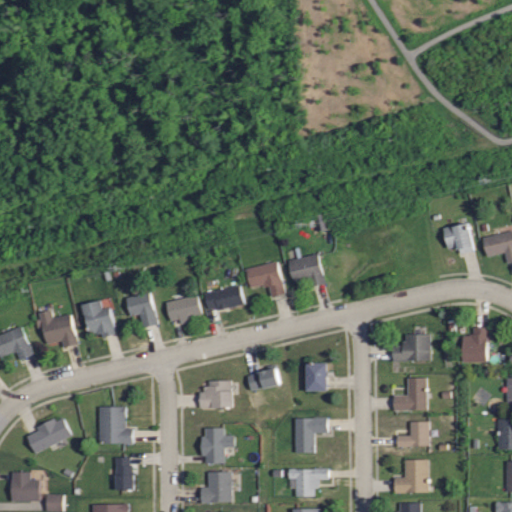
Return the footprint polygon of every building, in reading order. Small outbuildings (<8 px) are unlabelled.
[(447,227),(470,221),(477,249),(462,252),(460,244),(452,246),(447,227)] [(486,235),(511,228),(511,264),(510,265),(507,251),(490,255),(486,235)] [(297,255),(321,249),(329,282),(315,285),(311,271),(302,274),(297,255)] [(250,267),(282,259),(290,292),(276,296),(272,281),(255,286),(250,267)] [(219,308),(219,305),(210,307),(206,292),(242,283),(246,302),(219,308)] [(130,295),(153,290),(161,323),(147,326),(143,312),(135,314),(130,295)] [(181,323),(179,318),(171,320),(167,301),(198,294),(202,313),(191,315),(192,321),(181,323)] [(88,304),(111,298),(120,331),(105,335),(102,321),(93,323),(88,304)] [(53,317),(71,312),(79,343),(63,347),(61,339),(48,343),(39,309),(50,306),(53,317)] [(21,359),(17,350),(2,357),(0,352),(0,333),(21,324),(34,353),(21,359)] [(484,342),(485,363),(461,363),(461,335),(468,334),(468,332),(472,332),(472,326),(488,326),(488,342),(484,342)] [(394,361),(393,344),(404,344),(404,341),(407,341),(407,334),(430,333),(431,359),(394,361)] [(330,389),(310,389),(310,361),(331,361),(330,389)] [(254,388),(250,374),(279,366),(283,383),(267,387),(266,385),(254,388)] [(392,410),(392,394),(406,394),(406,377),(424,377),(425,408),(392,410)] [(201,406),(201,391),(205,391),(205,380),(233,380),(233,389),(235,389),(235,405),(201,406)] [(101,442),(101,405),(127,405),(128,426),(134,426),(134,442),(101,442)] [(315,451),(296,451),(296,416),(329,416),(329,431),(315,431),(315,451)] [(511,448),(499,448),(499,418),(511,418),(511,448)] [(37,454),(28,437),(40,431),(39,428),(55,419),(57,422),(64,419),(72,435),(37,454)] [(395,445),(395,435),(408,435),(408,420),(427,420),(428,445),(395,445)] [(225,429),(225,434),(234,434),(234,445),(225,445),(225,463),(207,463),(207,455),(204,455),(204,438),(206,438),(206,429),(225,429)] [(118,488),(117,456),(132,456),(132,463),(135,463),(135,473),(137,473),(137,488),(118,488)] [(426,492),(393,492),(393,478),(402,478),(402,459),(426,458),(426,492)] [(315,494),(297,494),(297,477),(288,477),(288,467),(330,467),(330,478),(320,478),(320,486),(315,486),(315,494)] [(42,500),(13,499),(13,478),(14,478),(14,470),(33,470),(33,478),(42,478),(42,500)] [(233,500),(202,500),(202,486),(208,486),(208,470),(233,470),(233,500)] [(51,511),(67,511),(67,495),(50,495),(51,511)] [(94,511),(94,503),(131,502),(131,509),(127,509),(127,511),(94,511)] [(398,511),(398,504),(419,503),(419,511),(398,511)] [(511,511),(495,511),(495,503),(511,503),(511,511)]
